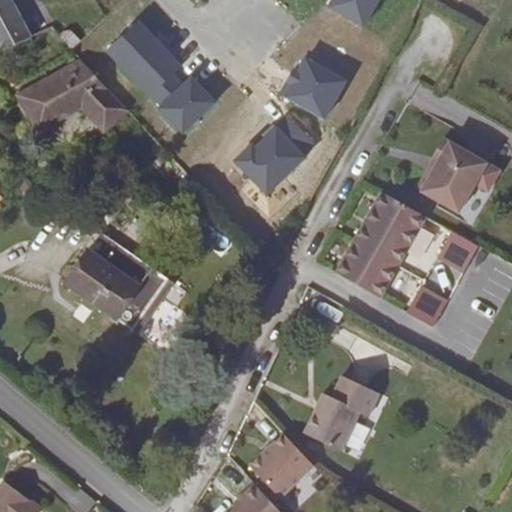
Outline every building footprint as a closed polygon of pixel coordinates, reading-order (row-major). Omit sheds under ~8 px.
[(0,0),(0,51),(0,52),(32,38),(11,0),(0,0)] [(326,0),(324,6),(363,28),(378,0),(326,0)] [(138,22),(107,51),(141,87),(149,79),(158,88),(149,96),(151,95),(173,75),(181,67),(138,22)] [(293,70),(278,95),(322,120),(344,82),(304,59),(297,72),(293,70)] [(104,130),(127,109),(118,100),(116,98),(83,61),(20,97),(38,129),(82,105),(104,130)] [(183,86),(173,75),(151,95),(162,106),(160,109),(183,133),(215,103),(192,78),(183,86)] [(141,87),(149,96),(158,88),(149,79),(141,87)] [(252,145),(234,161),(266,194),(304,158),(301,154),(313,143),(287,116),(275,127),(273,125),(260,137),(263,141),(255,148),(252,145)] [(500,171),(443,139),(431,159),(434,160),(438,162),(433,172),(429,169),(417,190),(459,213),(475,185),(488,193),(500,171)] [(434,160),(429,169),(433,172),(438,162),(434,160)] [(382,194),(337,274),(380,299),(426,218),(382,194)] [(212,222),(198,231),(215,258),(229,249),(212,222)] [(101,233),(66,284),(134,331),(169,279),(101,233)] [(453,233),(438,259),(465,275),(479,248),(453,233)] [(422,288),(408,314),(435,330),(449,303),(422,288)] [(341,322),(344,311),(318,304),(315,315),(341,322)] [(341,451),(360,413),(369,417),(380,394),(342,376),(332,398),(323,393),(305,434),(341,451)] [(283,499),(316,467),(285,435),(252,468),(283,499)] [(37,511),(40,508),(5,481),(0,487),(0,511),(37,511)] [(223,511),(232,504),(215,485),(206,504),(214,511),(223,511)] [(245,501),(236,509),(233,511),(279,511),(255,486),(242,498),(245,501)] [(236,509),(245,501),(242,498),(233,506),(236,509)]
